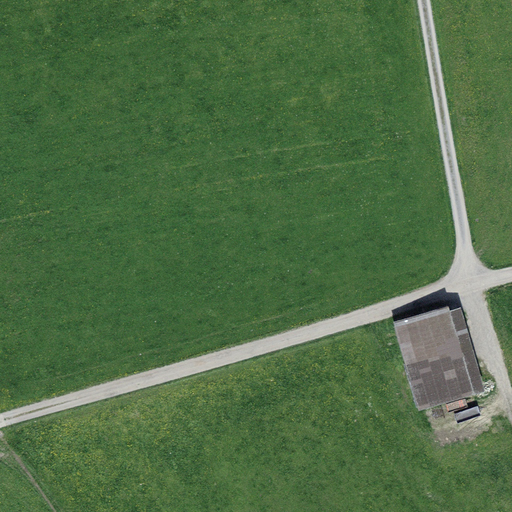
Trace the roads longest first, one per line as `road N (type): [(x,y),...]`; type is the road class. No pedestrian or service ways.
road 1 (track): [(0,421),(511,273)]
road 2 (track): [(424,0),(471,285)]
